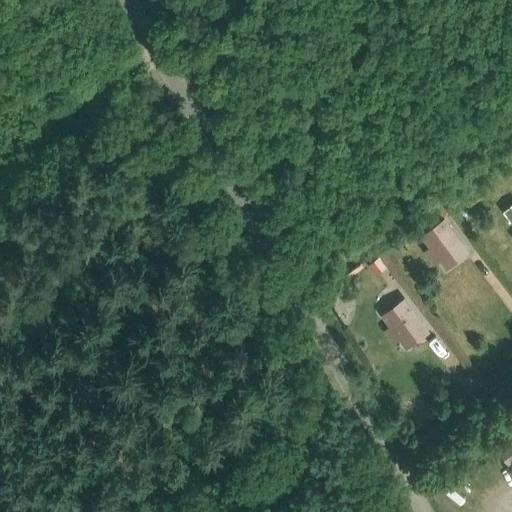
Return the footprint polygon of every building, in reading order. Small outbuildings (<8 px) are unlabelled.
[(511,174),(511,164),(507,159),(498,166),(508,178),(511,174)] [(451,209),(442,197),(433,204),(442,216),(451,209)] [(447,267),(468,251),(444,219),(423,234),(431,246),(425,250),(434,263),(441,258),(447,267)] [(386,263),(379,253),(369,260),(376,270),(386,263)] [(407,346),(428,331),(404,298),(383,314),(391,325),(385,330),(394,342),(400,338),(407,346)] [(511,439),(498,449),(510,465),(511,464),(511,439)]
